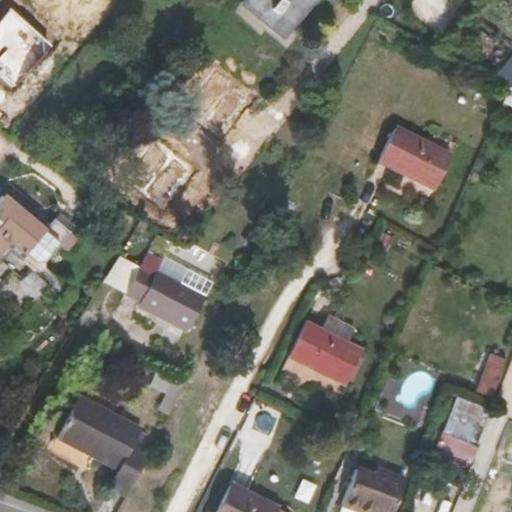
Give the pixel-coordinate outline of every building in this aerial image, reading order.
[(294,28),(316,0),(326,0),(329,2),(331,0),(242,0),(241,1),(270,24),(278,15),(294,28)] [(270,24),(286,37),(294,28),(278,15),(270,24)] [(511,53),(493,77),(511,86),(511,53)] [(450,157),(393,128),(376,161),(433,190),(450,157)] [(36,271),(68,231),(53,219),(46,228),(3,192),(0,194),(0,257),(8,248),(36,271)] [(187,332),(204,298),(155,272),(160,263),(145,255),(124,294),(139,301),(136,306),(187,332)] [(360,352),(346,344),(353,329),(326,315),(318,331),(303,323),(286,357),(343,385),(360,352)] [(505,358),(491,353),(476,391),(490,396),(505,358)] [(168,415),(187,378),(177,372),(158,409),(168,415)] [(155,439),(140,431),(141,429),(78,396),(56,439),(117,471),(108,488),(125,497),(155,439)] [(486,422),(491,410),(456,396),(441,432),(440,432),(433,449),(470,464),(486,422)] [(391,511),(403,481),(374,470),(371,477),(352,469),(339,505),(357,511),(391,511)] [(282,511),(228,485),(213,511),(282,511)]
